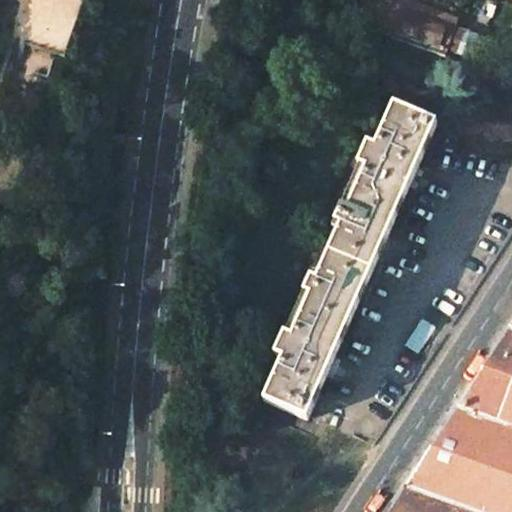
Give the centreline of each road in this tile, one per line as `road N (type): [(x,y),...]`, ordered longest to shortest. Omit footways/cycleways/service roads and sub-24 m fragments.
road 1 (tertiary): [(143,311),(187,0)]
road 2 (trunk): [(0,182),(218,0)]
road 3 (residential): [(362,511),(511,282)]
road 4 (tertiary): [(143,311),(112,511)]
road 5 (tertiary): [(142,511),(143,311)]
road 6 (trunk): [(118,0),(0,99)]
